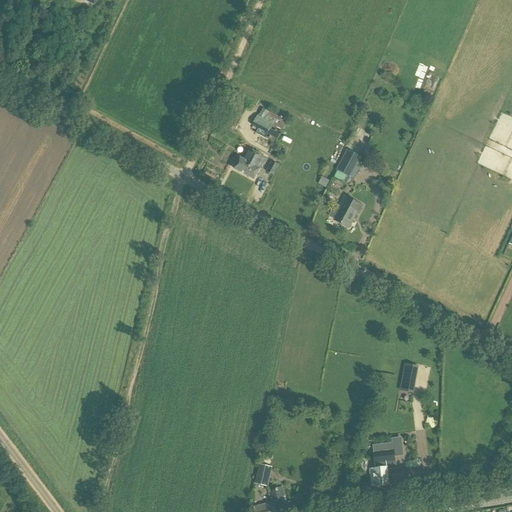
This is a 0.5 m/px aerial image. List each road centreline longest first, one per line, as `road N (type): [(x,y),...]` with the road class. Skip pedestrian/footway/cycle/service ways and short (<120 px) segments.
road 1 (unclassified): [(511,352),(0,79)]
road 2 (track): [(101,511),(183,177),(259,0)]
road 3 (residential): [(393,511),(511,493)]
